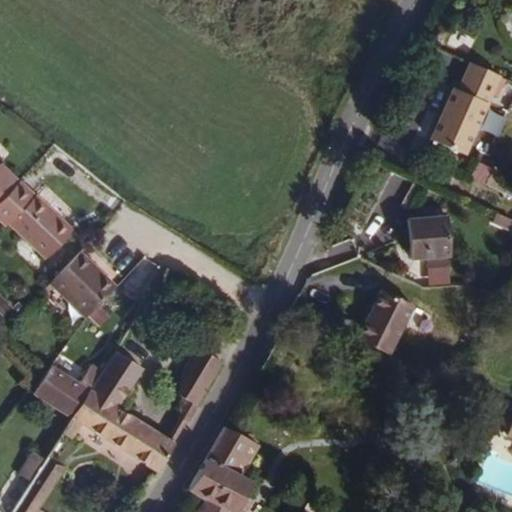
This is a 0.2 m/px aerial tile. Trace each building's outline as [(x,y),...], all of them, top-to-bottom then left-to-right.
[(472,153),(507,74),(477,60),(465,88),(460,85),(438,137),(472,153)] [(0,196),(19,177),(2,160),(0,161),(0,196)] [(73,227),(37,191),(35,194),(19,177),(0,196),(0,217),(7,224),(10,221),(44,256),(73,227)] [(451,253),(448,212),(407,215),(410,256),(425,255),(448,253),(451,253)] [(115,282),(80,248),(49,280),(83,314),(115,282)] [(448,265),(448,253),(425,255),(426,267),(448,265)] [(152,289),(166,267),(153,259),(139,280),(152,289)] [(393,353),(413,301),(376,286),(356,338),(393,353)] [(282,377),(301,343),(280,330),(260,364),(282,377)] [(197,402),(222,358),(195,343),(171,386),(197,402)] [(117,403),(140,365),(113,348),(90,385),(117,403)] [(71,413),(90,385),(51,361),(32,388),(70,414),(71,413)] [(117,403),(90,385),(71,413),(81,420),(157,468),(175,441),(117,403)] [(71,435),(81,420),(71,413),(70,414),(61,429),(71,435)] [(233,511),(251,478),(243,474),(235,470),(251,438),(223,423),(188,487),(209,499),(201,511),(228,511),(230,510),(233,511)] [(243,474),(260,443),(251,438),(235,470),(243,474)] [(38,464),(43,456),(32,448),(17,470),(29,478),(38,464)] [(56,475),(64,463),(46,452),(43,456),(38,464),(56,475)] [(32,511),(56,475),(38,464),(29,478),(6,511),(32,511)]
